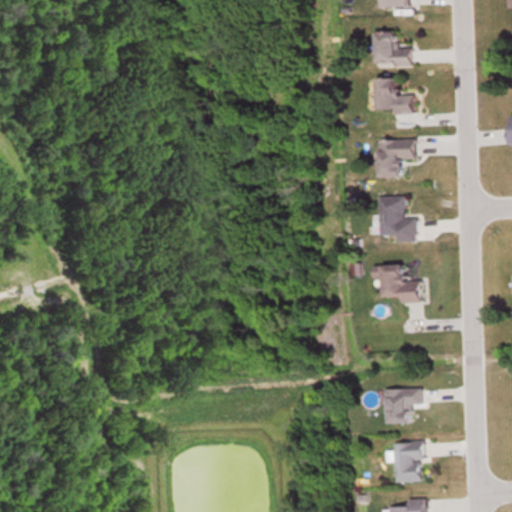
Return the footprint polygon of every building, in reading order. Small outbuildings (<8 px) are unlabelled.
[(374,30),(375,66),(414,65),(413,46),(397,46),(397,30),(374,30)] [(398,76),(375,76),(375,111),(414,111),(414,93),(398,93),(398,76)] [(378,174),(402,174),(402,158),(417,157),(416,137),(377,138),(378,174)] [(380,194),(380,234),(396,234),(396,238),(416,238),(416,216),(405,216),(405,194),(380,194)] [(382,299),(423,298),(423,278),(404,278),(404,262),(380,263),(382,299)] [(385,421),(411,421),(411,403),(422,403),(422,387),(385,387),(385,421)] [(396,481),(426,479),(424,440),(394,441),(396,481)] [(427,511),(426,496),(408,497),(408,503),(389,504),(389,511),(427,511)]
